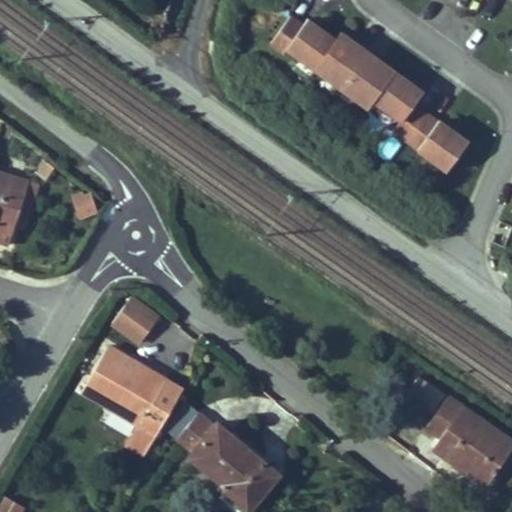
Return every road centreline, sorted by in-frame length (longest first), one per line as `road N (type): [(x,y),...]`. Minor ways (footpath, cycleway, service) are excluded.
road 1 (residential): [(134,241),(238,338),(451,511)]
road 2 (residential): [(184,91),(451,283)]
road 3 (residential): [(134,241),(130,194),(112,170),(0,79)]
road 4 (residential): [(374,0),(511,101)]
road 5 (unclassified): [(184,91),(58,0)]
road 6 (residential): [(451,283),(511,140)]
road 7 (residential): [(0,437),(71,316)]
